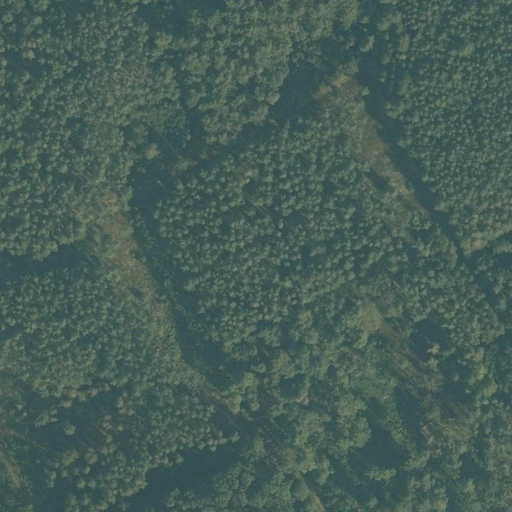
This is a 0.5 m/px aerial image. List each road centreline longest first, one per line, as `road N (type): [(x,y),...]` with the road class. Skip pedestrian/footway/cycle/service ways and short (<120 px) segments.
road 1 (track): [(214,150),(374,68)]
road 2 (track): [(214,150),(138,0)]
